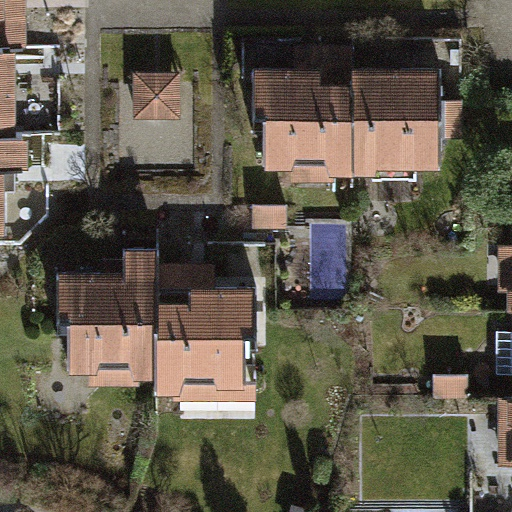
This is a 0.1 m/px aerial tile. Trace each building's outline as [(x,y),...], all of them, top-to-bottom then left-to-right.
[(0,0),(0,58),(25,59),(25,0),(0,0)] [(0,142),(24,143),(25,59),(0,58),(0,142)] [(452,69),(345,71),(347,193),(454,192),(452,69)] [(257,195),(347,193),(345,71),(255,72),(257,195)] [(171,72),(124,73),(125,119),(172,119),(171,72)] [(0,242),(23,242),(24,143),(0,142),(0,242)] [(48,397),(154,399),(157,282),(51,280),(48,397)] [(275,284),(157,282),(154,399),(273,402),(275,284)]
